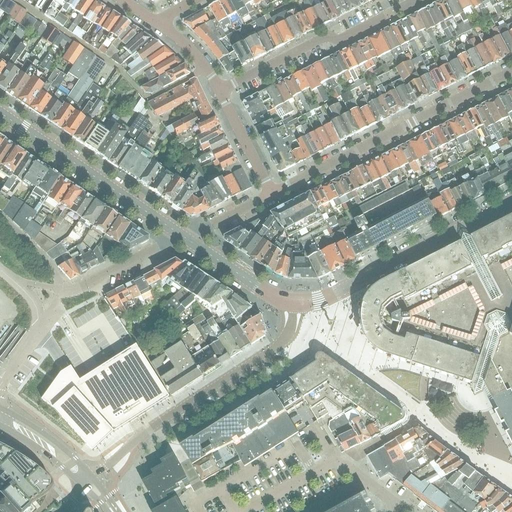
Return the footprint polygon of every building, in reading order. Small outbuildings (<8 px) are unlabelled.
[(8,0),(3,0),(0,5),(0,7),(10,14),(16,5),(8,0)] [(41,9),(46,0),(40,0),(36,6),(41,9)] [(59,14),(62,9),(67,0),(53,0),(52,2),(44,14),(54,20),(58,13),(59,14)] [(69,7),(73,10),(79,0),(67,0),(62,9),(65,12),(69,7)] [(68,30),(72,32),(76,26),(82,17),(93,0),(79,0),(73,10),(79,13),(68,30)] [(82,39),(86,33),(93,23),(104,6),(95,0),(93,0),(82,17),(87,20),(81,29),(76,26),(72,32),(82,39)] [(227,27),(223,20),(229,17),(219,0),(209,6),(216,18),(218,22),(219,22),(222,27),(223,29),(227,27)] [(231,21),(240,17),(230,0),(219,0),(229,17),(231,21)] [(240,18),(249,13),(246,8),(241,0),(230,0),(240,17),(240,18)] [(249,13),(254,11),(250,4),(254,2),(253,0),(241,0),(246,8),(249,13)] [(270,4),(268,5),(265,0),(253,0),(254,2),(256,5),(261,2),(267,12),(273,8),(271,4),(270,4)] [(304,12),(312,30),(322,26),(308,0),(303,0),(308,10),(304,12)] [(308,0),(322,26),(331,21),(322,3),(317,6),(314,0),(308,0)] [(331,21),(340,16),(331,0),(326,0),(327,0),(322,3),(331,21)] [(331,0),(340,16),(349,11),(343,0),(331,0)] [(358,7),(354,0),(343,0),(349,11),(358,7)] [(463,34),(460,29),(456,31),(453,25),(449,19),(454,17),(445,0),(441,0),(436,3),(448,28),(454,38),(463,34)] [(467,20),(466,17),(457,0),(445,0),(454,17),(454,18),(460,15),(464,22),(467,20)] [(472,13),(471,11),(474,10),(473,9),(468,0),(457,0),(466,17),(472,13)] [(485,8),(481,0),(468,0),(473,9),(479,6),(481,10),(485,8)] [(495,0),(481,0),(484,6),(486,5),(485,3),(489,0),(493,7),(498,16),(502,14),(498,5),(495,0)] [(17,3),(16,5),(10,14),(9,16),(19,23),(27,10),(17,3)] [(445,29),(448,28),(436,3),(427,8),(436,25),(441,22),(445,29)] [(97,35),(113,12),(104,6),(93,23),(97,26),(95,29),(93,33),(97,35)] [(418,12),(426,28),(427,30),(436,25),(427,8),(418,12)] [(194,31),(210,22),(203,9),(184,20),(183,23),(184,23),(194,31)] [(299,14),(296,9),(292,11),(303,35),(312,30),(304,12),(299,14)] [(295,39),(303,35),(292,11),(288,14),(290,19),(286,21),(295,39)] [(109,34),(118,20),(121,17),(113,12),(97,35),(94,38),(90,45),(98,50),(99,48),(101,46),(97,43),(105,31),(109,34)] [(409,17),(417,32),(426,28),(418,12),(409,17)] [(64,17),(59,14),(58,13),(54,20),(53,20),(63,26),(67,19),(64,17)] [(29,30),(36,20),(29,15),(22,26),(29,30)] [(106,38),(110,40),(113,36),(116,38),(130,23),(126,20),(121,17),(118,20),(109,34),(106,38)] [(419,36),(417,32),(409,17),(400,21),(410,41),(419,36)] [(218,22),(216,18),(211,21),(210,22),(194,31),(202,39),(222,27),(219,22),(218,22)] [(263,23),(261,18),(256,20),(262,32),(257,34),(267,53),(276,49),(263,23)] [(40,37),(46,27),(36,20),(29,30),(29,31),(40,37)] [(263,23),(276,49),(285,44),(275,25),(271,27),(267,20),(263,23)] [(295,39),(286,21),(281,24),(280,22),(275,24),(275,25),(285,44),(295,39)] [(391,26),(401,45),(410,41),(400,21),(391,26)] [(111,58),(140,30),(130,23),(116,38),(106,49),(103,53),(111,58)] [(507,33),(503,24),(497,27),(502,36),(511,54),(511,53),(511,33),(511,31),(507,33)] [(59,31),(49,25),(41,38),(51,44),(59,31)] [(404,51),(401,45),(391,26),(382,31),(391,50),(395,56),(404,51)] [(222,27),(202,39),(208,46),(219,40),(227,36),(223,29),(222,27)] [(511,54),(502,36),(497,27),(493,29),(497,36),(492,39),(502,59),(511,54)] [(120,65),(131,56),(152,39),(140,30),(111,58),(120,65)] [(368,38),(377,56),(378,57),(391,50),(382,31),(368,38)] [(267,53),(257,34),(256,32),(248,36),(249,39),(245,41),(254,60),(267,53)] [(87,42),(90,45),(94,38),(86,33),(82,39),(87,43),(87,42)] [(233,33),(228,36),(235,51),(239,57),(243,66),(254,60),(245,41),(239,45),(233,33)] [(494,63),(484,43),(480,45),(475,36),(471,38),(485,67),(494,63)] [(372,59),(377,56),(368,38),(359,42),(373,69),(376,67),(372,59)] [(477,72),(485,67),(471,38),(467,40),(472,49),(467,52),(477,72)] [(132,68),(162,46),(152,39),(131,56),(134,60),(129,64),(132,68)] [(494,63),(502,59),(492,39),(484,43),(494,63)] [(219,60),(230,54),(229,53),(219,40),(208,46),(214,53),(219,60)] [(74,42),(63,58),(73,65),(84,49),(74,42)] [(374,72),(373,69),(359,42),(350,47),(359,66),(364,63),(368,69),(371,74),(374,72)] [(16,61),(26,47),(20,43),(13,53),(14,54),(12,57),(0,75),(0,88),(5,92),(23,65),(16,61)] [(477,72),(467,52),(463,44),(458,47),(461,52),(463,54),(459,56),(460,58),(469,76),(477,72)] [(133,79),(145,72),(150,68),(172,54),(168,50),(162,46),(132,68),(126,72),(133,79)] [(353,68),(359,66),(350,47),(340,52),(353,77),(355,81),(359,79),(353,68)] [(68,73),(79,80),(95,56),(84,49),(73,65),(68,73)] [(237,65),(234,60),(239,57),(235,51),(230,54),(219,60),(227,72),(230,72),(241,67),(239,64),(237,65)] [(348,79),(353,77),(340,52),(330,57),(339,74),(344,72),(348,79)] [(0,75),(12,57),(7,54),(1,63),(0,62),(0,75)] [(44,68),(51,57),(46,54),(40,64),(40,65),(44,68)] [(145,72),(150,82),(158,78),(183,64),(178,59),(172,54),(150,68),(145,72)] [(469,76),(460,58),(454,61),(450,54),(446,56),(459,81),(469,76)] [(107,62),(95,55),(92,60),(77,83),(76,83),(67,98),(64,101),(50,122),(61,130),(92,83),(107,62)] [(413,64),(423,59),(421,55),(413,60),(411,60),(413,64)] [(449,86),(459,81),(446,56),(442,58),(445,65),(440,68),(449,86)] [(321,61),(333,86),(339,97),(343,95),(334,77),(339,74),(330,57),(321,61)] [(27,60),(23,65),(5,92),(16,99),(38,66),(40,65),(40,64),(34,60),(32,63),(27,60)] [(415,103),(429,96),(420,78),(413,64),(411,60),(409,61),(397,67),(402,77),(415,103)] [(429,60),(424,62),(426,66),(439,91),(449,86),(440,68),(437,63),(432,65),(429,60)] [(312,66),(321,84),(326,81),(328,86),(331,85),(332,87),(333,86),(321,61),(312,66)] [(381,61),(380,61),(386,73),(390,71),(386,64),(383,65),(381,61)] [(158,78),(164,87),(188,74),(189,71),(183,64),(158,78)] [(38,66),(16,99),(29,108),(44,85),(47,81),(41,77),(45,71),(38,66)] [(322,85),(321,84),(312,66),(302,71),(310,87),(312,90),(317,88),(325,102),(329,100),(322,85)] [(426,75),(420,78),(429,96),(439,91),(426,66),(422,68),(426,75)] [(44,85),(29,108),(40,115),(57,90),(66,76),(55,68),(47,81),(44,85)] [(293,75),(301,91),(310,87),(302,71),(293,75)] [(305,98),(301,91),(293,75),(284,80),(293,97),(297,94),(300,100),(305,98)] [(406,108),(415,103),(402,77),(393,82),(406,108)] [(151,94),(164,87),(158,78),(150,82),(140,87),(145,93),(151,94)] [(183,88),(184,90),(187,88),(188,88),(193,98),(203,93),(196,79),(193,78),(189,80),(191,84),(185,87),(183,88)] [(289,112),(294,110),(289,100),(293,98),(293,97),(284,80),(275,85),(289,112)] [(384,87),(387,92),(387,94),(397,113),(406,108),(393,82),(384,87)] [(103,90),(93,83),(92,83),(61,130),(72,137),(97,100),(103,90)] [(184,90),(183,88),(185,87),(183,83),(176,87),(184,103),(193,98),(188,88),(187,88),(184,90)] [(285,114),(289,112),(275,85),(266,89),(271,98),(275,107),(280,105),(285,114)] [(175,107),(184,103),(176,87),(170,90),(173,95),(171,97),(170,97),(175,107)] [(247,110),(263,102),(271,98),(266,89),(245,100),(244,100),(243,103),(244,103),(247,110)] [(64,101),(67,98),(57,90),(40,115),(50,122),(64,101)] [(499,96),(509,116),(511,121),(511,99),(508,92),(499,96)] [(195,108),(197,107),(207,102),(203,93),(193,98),(194,101),(192,103),(195,108)] [(166,97),(164,94),(159,96),(167,111),(175,107),(170,97),(171,97),(169,95),(166,97)] [(369,94),(365,96),(365,98),(378,122),(388,117),(379,99),(373,102),(369,94)] [(388,117),(397,113),(387,94),(378,98),(379,99),(388,117)] [(159,118),(160,117),(159,115),(167,111),(159,96),(153,99),(156,104),(151,107),(159,118)] [(500,121),(509,116),(499,96),(485,103),(500,131),(504,129),(500,121)] [(139,113),(147,103),(142,97),(134,109),(139,113)] [(369,127),(378,122),(365,98),(361,100),(365,108),(360,110),(369,127)] [(147,102),(151,107),(156,104),(153,99),(147,102)] [(84,145),(96,125),(89,120),(91,118),(94,118),(103,104),(97,100),(72,137),(84,145)] [(199,124),(215,116),(209,105),(207,102),(197,107),(199,110),(201,115),(196,118),(199,124)] [(252,119),(268,111),(263,102),(247,110),(252,119)] [(310,108),(311,111),(320,106),(319,103),(310,108)] [(500,131),(485,103),(476,108),(484,125),(486,128),(491,126),(495,134),(500,131)] [(359,132),(350,114),(346,116),(340,104),(335,107),(350,137),(359,132)] [(342,141),(350,137),(335,107),(330,109),(336,120),(332,122),(342,141)] [(369,127),(360,110),(359,108),(350,112),(350,114),(359,132),(369,127)] [(475,130),(484,125),(476,108),(467,113),(475,130)] [(115,124),(121,115),(116,111),(107,124),(100,120),(96,125),(84,145),(96,153),(115,124)] [(267,122),(272,120),(268,111),(252,119),(256,128),(267,122)] [(118,168),(149,121),(147,119),(139,113),(130,126),(129,129),(107,160),(118,168)] [(466,134),(475,130),(467,113),(458,117),(466,134)] [(180,121),(185,131),(199,124),(196,118),(194,114),(180,121)] [(332,122),(328,125),(323,115),(323,116),(322,114),(318,116),(323,127),(333,146),(342,141),(332,122)] [(196,137),(219,125),(215,116),(199,124),(185,131),(179,134),(181,138),(175,141),(179,145),(196,137)] [(291,117),(282,121),(284,125),(288,123),(293,120),(291,117)] [(469,140),(466,134),(458,117),(449,122),(457,139),(460,145),(469,140)] [(274,124),(272,120),(267,122),(256,128),(261,137),(284,125),(282,121),(281,120),(274,124)] [(127,174),(144,149),(153,136),(149,133),(153,126),(149,121),(118,168),(127,174)] [(179,134),(185,131),(180,121),(166,128),(170,133),(174,131),(176,135),(177,135),(179,134)] [(460,145),(457,139),(449,122),(440,126),(448,143),(451,150),(457,147),(460,153),(463,151),(460,145)] [(287,148),(290,146),(294,144),(293,142),(296,140),(288,123),(284,125),(261,137),(272,159),(288,151),(287,148)] [(107,160),(129,129),(122,124),(120,127),(115,124),(96,153),(107,160)] [(200,146),(224,134),(219,125),(196,137),(200,146)] [(310,134),(306,125),(301,127),(315,155),(324,150),(315,131),(310,134)] [(451,150),(448,143),(440,126),(431,131),(443,154),(447,152),(448,154),(452,152),(451,150)] [(306,159),(315,155),(301,127),(296,129),(301,139),(297,141),(300,146),(306,159)] [(333,146),(323,127),(315,131),(324,150),(333,146)] [(433,159),(443,154),(431,131),(422,136),(433,159)] [(212,151),(228,142),(224,134),(200,146),(203,150),(209,146),(212,151)] [(423,166),(427,164),(434,160),(433,159),(422,136),(411,141),(420,159),(423,166)] [(0,165),(13,146),(3,139),(0,142),(0,165)] [(401,146),(413,168),(415,173),(421,170),(416,161),(420,159),(411,141),(401,146)] [(199,157),(202,162),(213,156),(215,160),(233,152),(228,142),(212,151),(199,157)] [(0,168),(11,175),(25,154),(13,146),(0,165),(0,168)] [(289,153),(292,150),(290,146),(287,148),(288,151),(272,159),(278,170),(282,172),(295,165),(289,153)] [(298,164),(306,159),(300,146),(296,148),(297,150),(292,152),(298,164)] [(408,170),(413,168),(401,146),(392,151),(401,167),(406,165),(408,170)] [(150,161),(153,155),(144,149),(127,174),(137,180),(149,162),(150,161)] [(394,178),(398,176),(395,170),(401,167),(392,151),(383,156),(392,174),(394,178)] [(222,169),(223,168),(227,166),(238,161),(233,152),(215,160),(213,162),(215,165),(219,163),(222,169)] [(21,182),(35,160),(25,154),(11,175),(0,191),(3,193),(6,189),(9,191),(15,182),(14,181),(16,179),(21,182)] [(505,183),(511,179),(511,172),(505,157),(503,154),(499,156),(503,164),(497,167),(498,168),(505,183)] [(390,187),(385,177),(392,174),(383,156),(373,161),(382,179),(387,189),(390,187)] [(485,158),(481,159),(483,163),(496,188),(505,183),(498,168),(493,171),(490,166),(489,166),(485,158)] [(197,170),(201,168),(195,159),(191,162),(196,167),(197,170)] [(33,190),(40,179),(47,168),(35,160),(21,182),(33,190)] [(149,162),(137,180),(149,188),(162,169),(150,161),(149,162)] [(227,166),(241,192),(249,188),(250,185),(238,161),(227,166)] [(373,183),(382,179),(373,161),(364,165),(373,183)] [(445,163),(438,167),(440,171),(448,167),(445,163)] [(486,193),(496,188),(483,163),(474,168),(476,171),(486,193)] [(362,189),(373,183),(364,165),(353,171),(361,187),(362,189)] [(222,179),(231,197),(241,192),(227,166),(223,168),(227,176),(222,179)] [(191,196),(197,186),(203,177),(197,170),(196,167),(194,170),(190,176),(185,183),(171,203),(181,210),(191,196)] [(186,174),(190,176),(194,170),(191,167),(186,174)] [(40,200),(38,202),(41,204),(60,177),(47,168),(40,179),(33,190),(30,194),(40,200)] [(203,177),(207,175),(201,168),(197,170),(203,177)] [(450,168),(442,171),(444,176),(452,173),(450,168)] [(160,196),(173,176),(162,169),(149,188),(160,196)] [(354,198),(356,197),(359,196),(356,190),(361,187),(353,171),(343,176),(354,198)] [(476,171),(465,177),(476,198),(486,193),(476,171)] [(171,203),(185,183),(173,176),(160,196),(171,203)] [(342,204),(350,200),(354,198),(343,176),(332,182),(340,198),(342,203),(342,204)] [(41,204),(32,218),(41,224),(47,215),(41,211),(45,205),(54,211),(59,204),(71,185),(60,177),(41,204)] [(222,179),(221,177),(208,183),(222,202),(231,197),(222,179)] [(468,202),(476,198),(465,177),(457,181),(468,202)] [(416,178),(408,182),(411,187),(418,184),(416,178)] [(468,202),(457,181),(456,179),(448,183),(460,206),(468,202)] [(342,203),(340,198),(332,182),(322,187),(330,202),(335,199),(338,205),(342,203)] [(208,209),(222,202),(208,183),(203,186),(205,188),(200,191),(201,194),(208,209)] [(439,191),(449,212),(460,206),(448,183),(438,188),(439,191)] [(415,194),(422,191),(419,184),(412,188),(415,194)] [(80,218),(89,206),(93,199),(71,185),(59,204),(64,208),(55,221),(60,224),(69,211),(80,218)] [(208,209),(201,194),(200,191),(197,186),(191,196),(181,210),(191,217),(194,216),(208,209)] [(319,207),(330,202),(322,187),(311,192),(319,207)] [(427,195),(430,200),(431,202),(439,217),(449,212),(439,191),(433,194),(432,192),(427,195)] [(325,220),(319,207),(311,192),(272,212),(286,230),(288,236),(292,244),(293,254),(288,278),(319,279),(319,278),(304,249),(303,242),(339,224),(335,216),(325,220)] [(3,209),(8,202),(9,200),(0,194),(0,209),(1,211),(3,209)] [(92,227),(105,207),(93,199),(89,206),(80,218),(92,227)] [(439,217),(431,202),(430,200),(358,237),(358,236),(355,232),(350,234),(346,226),(341,229),(345,238),(347,240),(356,260),(358,259),(359,261),(362,259),(365,255),(378,249),(382,248),(389,245),(392,242),(405,235),(409,235),(416,231),(418,228),(431,221),(436,221),(439,219),(439,217)] [(13,205),(8,202),(3,209),(1,211),(6,216),(13,205)] [(13,221),(22,229),(34,211),(23,204),(22,206),(20,210),(13,220),(13,221)] [(13,221),(13,220),(20,210),(15,207),(8,217),(13,221)] [(105,235),(118,216),(105,207),(92,227),(91,229),(95,232),(97,229),(105,235)] [(251,257),(273,228),(277,223),(270,215),(263,225),(265,227),(262,231),(260,229),(256,234),(252,231),(250,233),(239,249),(251,257)] [(511,215),(508,217),(471,236),(474,241),(511,315),(511,215)] [(105,235),(116,243),(117,243),(130,224),(118,216),(105,235)] [(359,229),(369,224),(365,216),(355,221),(359,229)] [(31,220),(24,231),(34,241),(40,232),(42,228),(31,220)] [(262,265),(275,246),(275,245),(271,243),(282,228),(277,223),(273,228),(251,257),(262,265)] [(130,224),(117,243),(128,250),(148,240),(148,236),(130,224)] [(239,249),(250,233),(246,231),(247,229),(244,227),(226,236),(225,240),(239,249)] [(282,256),(288,236),(286,230),(275,245),(275,246),(262,265),(276,273),(282,256)] [(34,241),(46,253),(57,245),(40,232),(34,241)] [(288,278),(293,254),(292,244),(288,236),(282,256),(276,273),(279,275),(281,276),(283,277),(286,277),(288,278)] [(346,265),(336,246),(332,238),(327,240),(331,248),(321,253),(331,272),(346,265)] [(336,246),(346,265),(355,260),(356,260),(347,240),(336,246)] [(482,326),(487,312),(495,308),(464,247),(461,241),(382,282),(376,285),(372,290),(368,295),(365,300),(362,306),(361,312),(360,318),(363,318),(364,323),(361,323),(362,330),(365,335),(368,341),(372,346),(377,350),(382,353),(388,356),(473,383),(475,377),(488,338),(482,326)] [(486,381),(499,342),(510,335),(511,329),(511,315),(474,241),(469,244),(464,247),(495,308),(487,312),(482,326),(488,338),(475,377),(481,379),(486,381)] [(53,260),(68,252),(62,242),(57,245),(46,253),(53,260)] [(105,262),(97,246),(92,252),(99,265),(105,262)] [(89,252),(85,254),(81,247),(78,248),(82,255),(89,270),(99,265),(92,252),(92,250),(89,249),(88,250),(89,252)] [(328,274),(331,272),(321,253),(309,259),(319,278),(328,274)] [(89,270),(82,255),(74,259),(73,257),(71,258),(71,259),(79,275),(89,270)] [(79,275),(71,259),(60,265),(59,263),(56,265),(70,279),(79,275)] [(168,277),(184,264),(176,259),(144,276),(149,285),(150,284),(154,289),(160,285),(168,277)] [(183,287),(196,269),(186,262),(184,264),(168,277),(160,285),(162,287),(165,284),(166,283),(171,286),(174,281),(183,287)] [(194,294),(207,276),(196,269),(183,287),(164,306),(171,314),(173,313),(182,304),(183,304),(194,294)] [(134,280),(142,295),(152,291),(149,285),(144,276),(134,280)] [(204,300),(218,283),(207,276),(194,294),(183,304),(187,308),(195,301),(196,299),(194,298),(196,296),(203,301),(204,300)] [(147,304),(142,295),(134,280),(125,285),(134,301),(136,300),(135,299),(139,297),(144,306),(147,304)] [(225,302),(233,293),(218,283),(204,300),(213,307),(224,301),(225,302)] [(116,290),(128,314),(132,312),(129,307),(132,305),(132,306),(135,304),(134,301),(125,285),(116,290)] [(128,314),(116,290),(105,295),(114,309),(119,307),(125,316),(128,314)] [(252,307),(233,293),(225,302),(224,301),(213,307),(220,319),(221,319),(231,312),(237,321),(242,317),(252,307)] [(185,307),(182,304),(173,313),(176,316),(185,307)] [(231,312),(221,319),(229,332),(241,351),(252,344),(237,321),(231,312)] [(231,358),(209,324),(205,327),(202,322),(206,319),(203,314),(193,320),(221,364),(223,362),(227,359),(230,358),(231,358)] [(242,317),(237,321),(252,344),(265,336),(267,331),(261,314),(247,324),(242,317)] [(224,335),(213,318),(208,322),(209,324),(231,358),(241,351),(229,332),(224,335)] [(204,375),(221,364),(193,320),(176,331),(183,343),(204,375)] [(511,335),(510,335),(499,342),(486,381),(495,398),(511,388),(511,335)] [(172,396),(173,395),(204,375),(183,343),(152,363),(172,396)] [(55,382),(43,400),(54,408),(86,443),(90,447),(94,451),(97,448),(114,432),(115,432),(170,397),(135,344),(122,352),(95,369),(81,377),(74,365),(67,370),(62,373),(56,380),(55,382)] [(402,411),(326,356),(291,379),(305,401),(317,421),(329,413),(333,419),(355,407),(361,417),(366,427),(375,423),(381,433),(382,433),(403,421),(404,420),(405,419),(406,417),(406,415),(405,413),(404,412),(402,411)] [(287,413),(305,401),(291,379),(272,391),(287,413)] [(511,388),(495,398),(500,407),(496,409),(497,411),(502,420),(501,420),(502,422),(506,420),(511,429),(507,431),(508,432),(511,439),(511,388)] [(245,466),(299,432),(287,413),(272,391),(248,406),(246,407),(244,409),(182,448),(193,466),(218,450),(233,443),(242,460),(245,466)] [(361,417),(350,423),(354,430),(361,443),(371,438),(366,428),(366,427),(361,417)] [(381,433),(375,423),(366,427),(366,428),(371,438),(381,433)] [(420,438),(427,434),(419,427),(413,430),(419,439),(420,438)] [(361,443),(354,430),(338,438),(345,451),(361,443)] [(402,485),(414,472),(421,469),(414,455),(416,454),(411,444),(417,440),(419,439),(413,430),(395,440),(402,452),(400,453),(405,461),(396,466),(397,469),(388,475),(402,485)] [(411,444),(416,454),(435,441),(427,434),(420,438),(419,439),(417,440),(411,444)] [(384,446),(396,466),(405,461),(400,453),(402,452),(395,440),(384,446)] [(435,465),(448,451),(435,441),(416,454),(414,455),(421,469),(432,463),(435,465)] [(222,471),(242,460),(233,443),(218,450),(193,466),(202,482),(222,471)] [(0,479),(6,487),(0,492),(0,495),(3,498),(15,511),(22,511),(30,505),(27,502),(32,498),(34,500),(43,492),(45,490),(46,487),(45,484),(44,481),(43,478),(42,477),(36,471),(30,465),(15,454),(7,449),(0,445),(0,479)] [(397,469),(396,466),(384,446),(367,456),(380,479),(388,475),(397,469)] [(441,469),(458,458),(448,451),(435,465),(441,469)] [(156,505),(168,497),(166,493),(177,487),(175,483),(182,480),(186,488),(191,486),(186,477),(187,477),(175,456),(163,463),(165,467),(153,473),(155,477),(144,484),(156,505)] [(454,475),(469,466),(458,458),(441,469),(435,465),(432,463),(421,469),(414,472),(402,485),(436,511),(441,511),(452,498),(445,484),(454,475)] [(465,484),(476,471),(470,467),(469,466),(454,475),(445,484),(452,498),(441,511),(449,511),(454,506),(469,487),(465,484)] [(473,490),(484,477),(476,471),(465,484),(469,487),(473,490)] [(491,496),(498,487),(484,477),(473,490),(469,487),(454,506),(449,511),(472,511),(478,505),(480,504),(485,502),(491,496)] [(506,493),(498,487),(491,496),(485,502),(480,504),(478,505),(472,511),(481,511),(483,510),(487,508),(506,493)] [(370,511),(375,509),(366,493),(361,496),(362,498),(336,511),(370,511)] [(487,508),(483,510),(481,511),(499,511),(511,503),(511,496),(506,493),(487,508)] [(0,501),(0,511),(15,511),(3,498),(0,501)] [(182,511),(175,499),(155,511),(182,511)] [(511,511),(511,503),(499,511),(511,511)]
